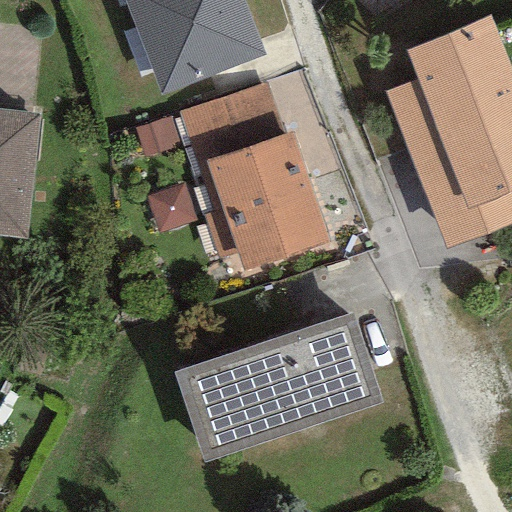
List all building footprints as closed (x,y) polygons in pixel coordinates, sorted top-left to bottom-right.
[(242,0),(122,0),(133,27),(120,32),(136,73),(148,69),(158,96),(264,56),(242,0)] [(511,79),(487,17),(403,50),(415,79),(381,92),(443,248),(511,220),(511,79)] [(282,135),(264,83),(175,113),(193,165),(204,162),(282,135)] [(0,236),(24,239),(36,114),(0,110),(0,236)] [(204,162),(242,271),(326,243),(291,132),(282,135),(204,162)] [(149,189),(159,223),(191,214),(180,180),(149,189)] [(381,404),(349,312),(170,372),(201,464),(381,404)]
